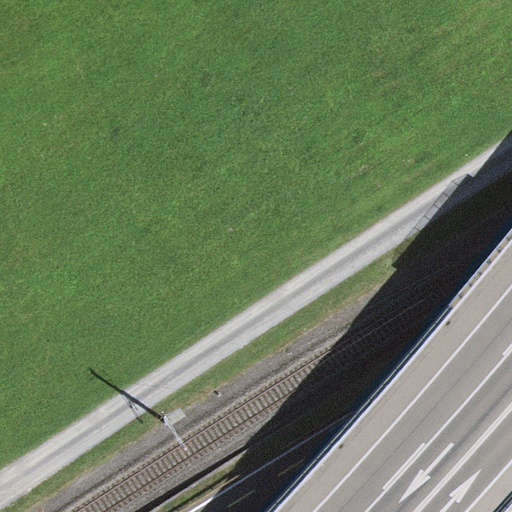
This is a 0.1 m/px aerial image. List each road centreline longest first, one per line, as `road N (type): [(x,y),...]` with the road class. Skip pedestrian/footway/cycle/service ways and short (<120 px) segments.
road 1 (track): [(511,149),(0,490)]
road 2 (primary): [(511,341),(242,511)]
road 3 (trunk): [(416,511),(511,405)]
